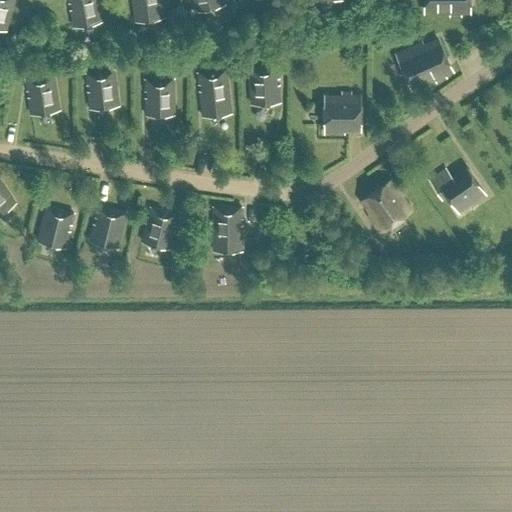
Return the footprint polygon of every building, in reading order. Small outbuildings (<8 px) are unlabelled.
[(0,0),(0,26),(6,29),(14,0),(0,0)] [(98,0),(68,0),(69,2),(71,1),(73,8),(70,8),(73,25),(102,19),(98,0)] [(161,0),(132,0),(135,19),(164,15),(161,0)] [(193,0),(196,9),(224,2),(223,0),(193,0)] [(424,0),(424,9),(450,10),(450,13),(459,13),(459,10),(468,10),(468,0),(424,0)] [(444,72),(452,68),(439,38),(424,45),(422,42),(397,53),(412,86),(435,75),(436,78),(445,74),(444,72)] [(251,102),(280,100),(279,83),(276,83),(276,77),(279,77),(278,65),(249,67),(251,102)] [(202,114),(231,111),(226,68),(197,72),(199,83),(202,82),(202,89),(199,89),(202,114)] [(90,107),(119,103),(115,69),(86,72),(87,83),(90,83),(91,89),(88,90),(90,107)] [(28,96),(31,112),(60,108),(54,73),(25,78),(27,89),(30,89),(31,95),(28,96)] [(145,113),(175,112),(174,78),(145,78),(145,89),(148,89),(148,96),(145,96),(145,113)] [(351,96),(351,92),(341,92),(341,96),(325,96),(325,127),(325,130),(343,130),(343,127),(360,127),(360,96),(351,96)] [(358,145),(358,133),(328,134),(329,146),(358,145)] [(484,191),(467,167),(452,177),(446,168),(430,179),(442,196),(447,193),(458,209),(484,191)] [(0,211),(15,201),(0,179),(0,211)] [(394,187),(389,180),(363,198),(373,211),(370,214),(380,228),(409,209),(399,195),(402,193),(397,185),(394,187)] [(71,223),(74,212),(46,205),(37,239),(66,246),(70,229),(67,229),(68,222),(71,223)] [(120,235),(126,212),(98,205),(95,215),(98,216),(96,222),(94,222),(89,238),(115,245),(118,235),(120,235)] [(176,224),(178,213),(150,206),(142,239),(170,246),(174,230),(171,229),(173,223),(176,224)] [(242,217),(242,206),(213,206),(213,248),(242,248),(242,223),(239,223),(239,217),(242,217)]
